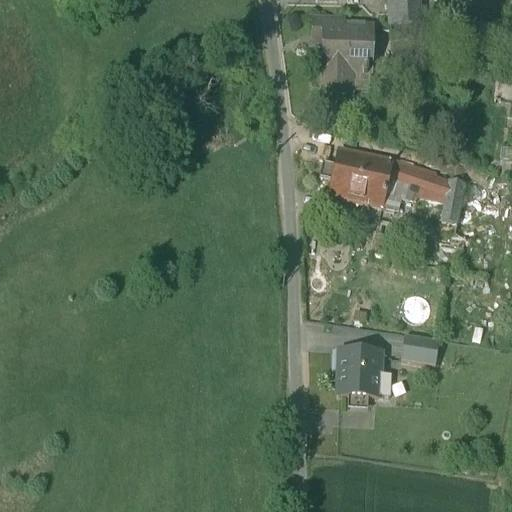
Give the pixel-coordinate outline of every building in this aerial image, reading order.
[(386,0),(388,31),(418,29),(416,0),(386,0)] [(346,94),(366,95),(367,75),(369,75),(369,74),(364,73),(365,54),(370,54),(370,35),(344,34),(344,25),(312,24),(312,40),(323,41),(321,77),(322,77),(321,94),(346,95),(346,94)] [(328,203),(381,214),(388,185),(391,166),(339,155),(335,170),(330,169),(327,186),(332,187),(328,203)] [(427,205),(444,208),(448,185),(433,181),(434,179),(391,166),(388,185),(414,193),(412,201),(427,205)] [(463,189),(448,185),(444,208),(440,227),(456,229),(463,189)] [(372,254),(389,258),(389,257),(392,244),(375,241),(372,254)] [(400,367),(434,372),(438,346),(403,341),(400,367)] [(376,404),(377,403),(377,379),(378,359),(339,357),(339,362),(338,377),(337,402),(347,402),(367,403),(376,404)] [(389,380),(377,379),(377,403),(388,403),(389,380)] [(346,415),(366,416),(367,403),(347,402),(346,415)]
